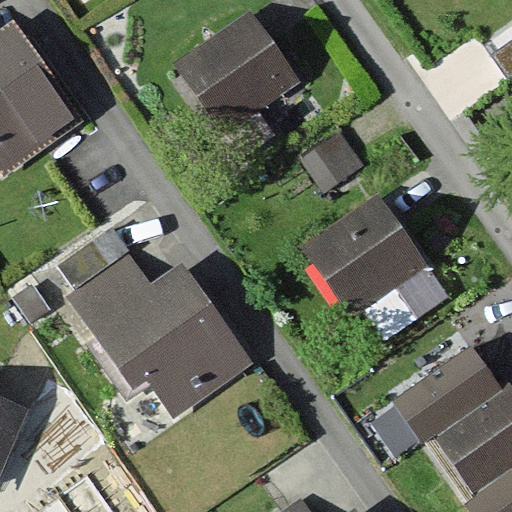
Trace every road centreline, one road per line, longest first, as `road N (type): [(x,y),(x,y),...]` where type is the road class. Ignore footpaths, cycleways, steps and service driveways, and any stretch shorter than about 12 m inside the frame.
road 1 (residential): [(389,511),(28,0)]
road 2 (residential): [(511,236),(347,0)]
